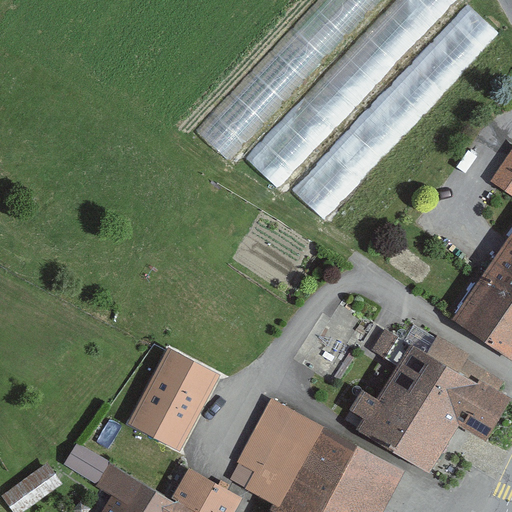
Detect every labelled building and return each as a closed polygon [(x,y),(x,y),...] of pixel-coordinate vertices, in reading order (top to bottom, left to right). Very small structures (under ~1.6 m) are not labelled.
[(381,0),(323,0),(204,130),(236,159),(381,0)] [(463,0),(399,0),(251,162),(285,193),(463,0)] [(501,38),(466,6),(298,192),(333,224),(501,38)] [(511,145),(488,180),(511,197),(511,145)] [(511,225),(451,315),(511,355),(511,225)] [(496,397),(404,346),(377,393),(359,383),(347,404),(356,410),(347,426),(426,469),(457,414),(480,427),(496,397)] [(215,374),(162,349),(126,424),(179,449),(215,374)] [(366,511),(392,467),(269,399),(234,462),(247,469),(241,481),(275,501),(268,511),(366,511)] [(168,496),(76,445),(66,463),(113,489),(100,511),(197,511),(193,510),(168,496)] [(47,462),(0,490),(0,492),(12,511),(13,511),(60,483),(47,462)] [(193,510),(197,511),(224,511),(235,493),(184,466),(168,496),(193,510)]
